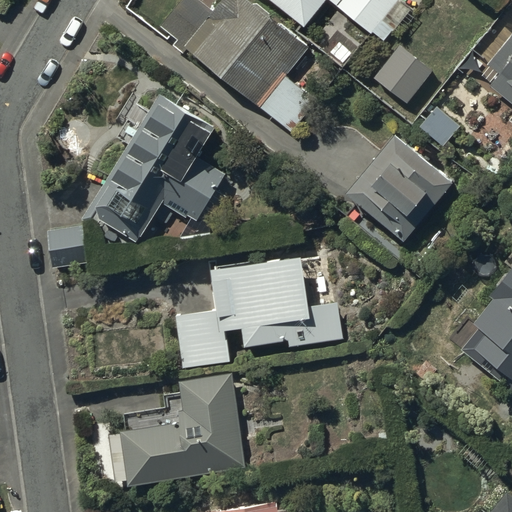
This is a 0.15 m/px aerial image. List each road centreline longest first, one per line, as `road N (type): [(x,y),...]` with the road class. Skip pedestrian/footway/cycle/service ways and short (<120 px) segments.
road 1 (residential): [(0,150),(49,511)]
road 2 (residential): [(73,0),(8,106),(0,140)]
